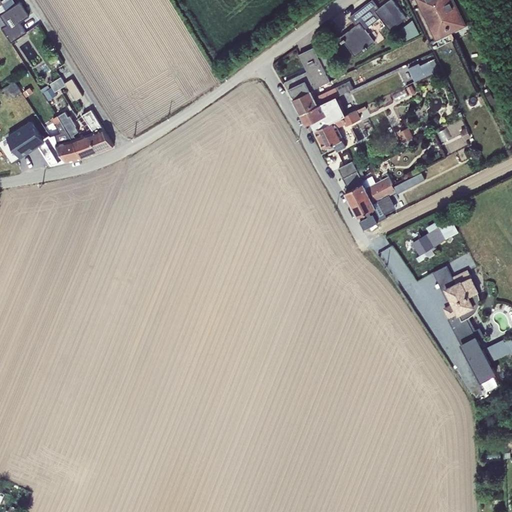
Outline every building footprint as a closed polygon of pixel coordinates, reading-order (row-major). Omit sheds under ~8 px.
[(6,9),(0,13),(0,14),(6,23),(1,27),(10,41),(26,31),(19,21),(29,15),(19,0),(15,3),(6,9)] [(13,0),(5,0),(1,3),(6,9),(15,3),(13,0)] [(341,36),(356,56),(375,41),(366,28),(381,17),(390,30),(406,18),(393,0),(389,0),(380,7),(374,0),(371,0),(350,16),(356,25),(341,36)] [(417,0),(437,40),(452,33),(435,0),(417,0)] [(435,0),(452,33),(467,25),(454,0),(435,0)] [(413,19),(398,31),(405,41),(421,33),(413,19)] [(293,98),(311,90),(330,80),(314,47),(300,54),(300,55),(303,53),(313,73),(302,79),(300,75),(285,81),(293,98)] [(302,79),(313,73),(303,53),(300,55),(308,71),(300,75),(302,79)] [(409,68),(415,81),(440,70),(434,59),(421,65),(420,62),(409,68)] [(51,72),(43,76),(47,83),(54,79),(51,72)] [(49,84),(41,89),(43,92),(44,91),(49,100),(58,95),(56,91),(67,85),(77,100),(84,96),(73,78),(66,82),(62,76),(50,82),(53,86),(51,88),(49,84)] [(2,88),(8,96),(13,93),(15,96),(22,91),(15,80),(2,88)] [(293,98),(301,113),(338,96),(354,87),(350,80),(315,97),(311,90),(293,98)] [(413,84),(407,87),(411,96),(417,93),(413,84)] [(31,86),(23,92),(26,98),(35,92),(31,86)] [(491,105),(500,101),(498,97),(494,99),(489,87),(484,89),(491,105)] [(312,122),(316,129),(347,115),(338,96),(301,113),(308,127),(309,127),(307,124),(312,122)] [(337,150),(347,146),(338,127),(346,123),(347,125),(362,118),(359,112),(367,109),(366,106),(347,115),(316,129),(325,148),(334,144),(337,150)] [(114,145),(92,109),(83,114),(94,131),(90,132),(98,152),(114,145)] [(98,152),(90,132),(77,137),(75,132),(78,130),(74,123),(76,121),(72,114),(68,116),(65,111),(61,113),(60,112),(57,114),(58,116),(84,157),(98,152)] [(83,114),(79,118),(90,132),(94,131),(83,114)] [(68,161),(84,157),(58,116),(53,118),(61,133),(56,134),(58,141),(68,161)] [(32,121),(8,137),(21,156),(39,145),(51,164),(68,161),(58,141),(56,134),(51,136),(50,134),(44,139),(32,121)] [(398,131),(403,142),(414,137),(409,126),(398,131)] [(467,127),(460,130),(465,140),(471,137),(467,127)] [(460,135),(443,144),(448,153),(465,144),(460,135)] [(339,168),(343,177),(358,170),(353,160),(339,168)] [(346,191),(353,204),(393,184),(389,175),(376,182),(373,175),(363,180),(362,178),(358,170),(343,177),(350,189),(346,191)] [(353,204),(359,216),(381,204),(379,200),(391,195),(397,191),(398,193),(409,188),(404,178),(393,184),(353,204)] [(359,216),(365,228),(388,217),(386,214),(397,208),(391,195),(379,200),(381,204),(359,216)] [(437,221),(427,227),(430,231),(414,241),(421,254),(417,257),(420,261),(428,256),(428,257),(435,253),(433,250),(437,248),(436,246),(459,232),(449,214),(437,222),(437,221)] [(447,265),(434,272),(448,300),(450,299),(452,303),(444,308),(482,382),(498,374),(491,361),(510,352),(511,354),(511,338),(505,341),(504,338),(484,347),(480,339),(485,336),(481,327),(475,329),(469,317),(473,314),(476,311),(478,309),(479,307),(480,304),(480,301),(480,298),(480,296),(479,293),(467,269),(453,277),(447,265)]
